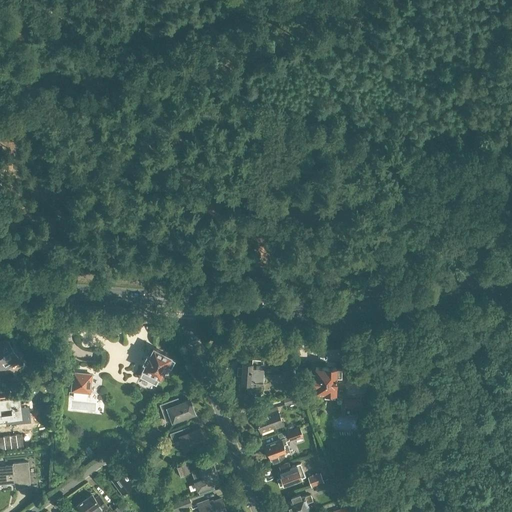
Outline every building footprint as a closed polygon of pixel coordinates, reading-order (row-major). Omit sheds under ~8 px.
[(7,340),(0,343),(0,371),(19,360),(7,340)] [(138,347),(103,344),(99,382),(91,381),(91,386),(99,387),(98,394),(133,398),(137,361),(144,362),(146,358),(137,355),(138,347)] [(175,361),(170,358),(171,357),(154,349),(150,356),(148,355),(146,358),(144,362),(144,363),(146,364),(141,374),(150,378),(152,374),(160,378),(166,366),(171,369),(175,361)] [(238,367),(238,375),(243,375),(242,383),(248,384),(248,386),(254,387),(254,391),(262,391),(264,365),(263,365),(264,360),(253,359),(252,363),(243,363),(243,367),(238,367)] [(42,372),(42,379),(52,379),(51,367),(42,372)] [(282,371),(288,393),(302,390),(296,367),(282,371)] [(311,377),(311,384),(311,392),(325,393),(325,398),(335,398),(335,393),(336,393),(336,378),(342,378),(342,369),(336,369),(336,368),(316,368),(316,377),(311,377)] [(90,393),(91,386),(91,381),(92,375),(74,373),(72,391),(90,393)] [(301,394),(284,399),(286,405),(303,400),(301,394)] [(14,426),(13,421),(29,420),(28,407),(22,408),(21,397),(0,399),(0,423),(7,422),(7,427),(14,426)] [(362,399),(345,399),(345,409),(361,409),(362,399)] [(173,422),(195,414),(190,400),(176,405),(174,400),(160,405),(166,422),(172,420),(173,422)] [(271,413),(256,419),(261,433),(276,427),(277,429),(284,426),(277,407),(270,410),(271,413)] [(185,428),(170,434),(173,443),(182,440),(185,450),(206,442),(201,429),(187,434),(185,428)] [(298,428),(288,431),(291,441),(303,436),(301,430),(299,431),(298,428)] [(286,439),(266,446),(268,452),(267,453),(268,456),(270,457),(271,459),(273,464),(279,462),(278,457),(290,452),(286,439)] [(191,472),(186,457),(176,466),(179,476),(191,472)] [(206,466),(196,469),(200,480),(196,482),(198,490),(219,483),(216,475),(217,475),(213,463),(212,460),(205,463),(206,466)] [(0,466),(0,484),(15,483),(15,485),(31,484),(29,462),(13,463),(13,465),(0,466)] [(282,477),(277,479),(280,486),(285,484),(285,485),(302,479),(299,471),(303,469),(301,463),(297,464),(291,467),(291,468),(281,472),(282,476),(281,477),(282,477)] [(124,471),(113,480),(123,494),(133,486),(134,486),(139,493),(144,489),(135,476),(130,480),(124,471)] [(320,473),(309,477),(312,486),(324,482),(320,473)] [(336,479),(316,486),(319,494),(339,487),(336,479)] [(293,500),(288,502),(291,511),(305,511),(310,510),(308,503),(313,501),(313,499),(311,494),(301,498),(300,495),(292,497),(293,500)] [(102,511),(108,508),(104,501),(100,496),(95,499),(93,495),(78,505),(81,510),(81,511),(102,511)] [(352,504),(350,497),(342,499),(344,507),(352,504)] [(178,503),(180,509),(192,505),(189,499),(178,503)] [(208,500),(198,504),(200,511),(226,511),(222,499),(210,503),(208,500)] [(172,511),(180,509),(178,503),(162,509),(163,511),(172,511)]
